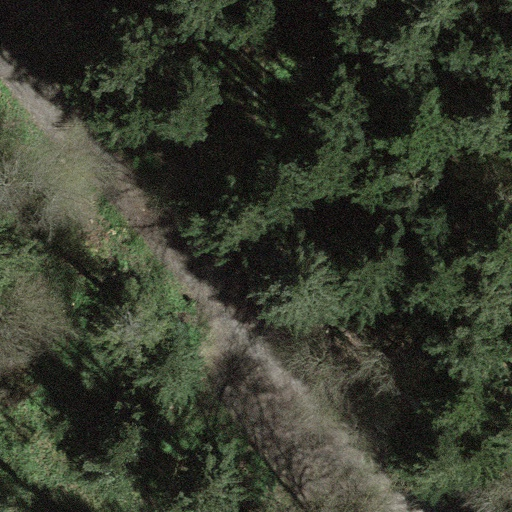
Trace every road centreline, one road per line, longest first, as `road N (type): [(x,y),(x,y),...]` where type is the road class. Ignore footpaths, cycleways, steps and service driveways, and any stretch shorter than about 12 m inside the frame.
road 1 (track): [(0,44),(408,511)]
road 2 (track): [(511,476),(375,466)]
